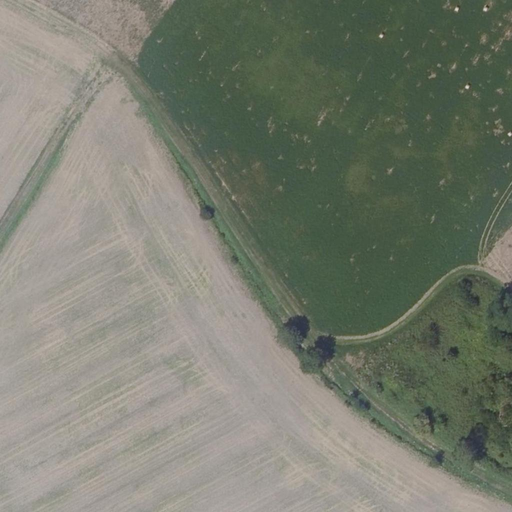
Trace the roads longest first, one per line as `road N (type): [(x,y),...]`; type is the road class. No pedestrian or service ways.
road 1 (track): [(293,316),(142,87),(16,0)]
road 2 (track): [(293,316),(420,441),(511,493)]
road 3 (track): [(105,59),(0,235)]
